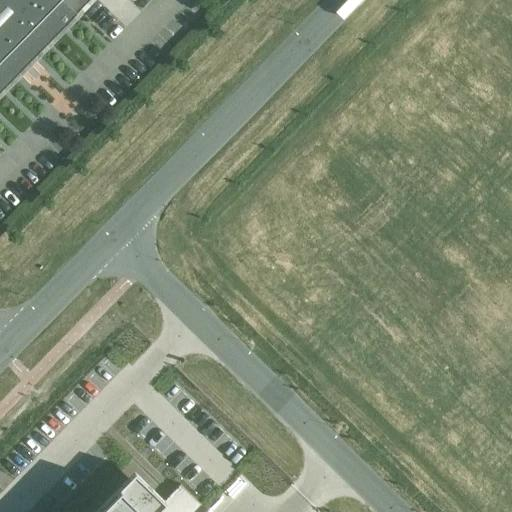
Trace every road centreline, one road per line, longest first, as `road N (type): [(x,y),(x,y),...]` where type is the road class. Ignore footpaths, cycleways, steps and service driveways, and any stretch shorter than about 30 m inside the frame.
road 1 (unclassified): [(113,236),(393,511)]
road 2 (tertiary): [(113,236),(347,0)]
road 3 (tertiary): [(2,351),(113,236)]
